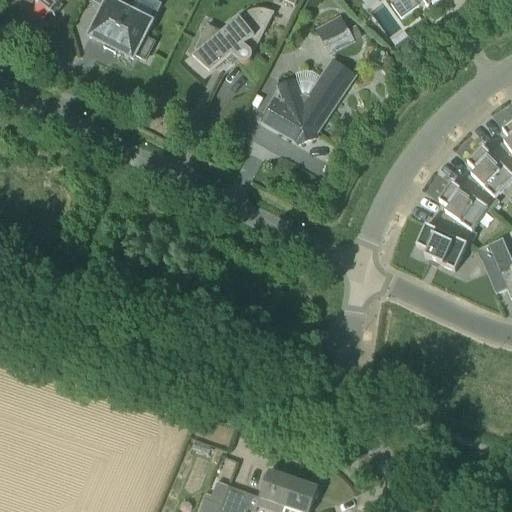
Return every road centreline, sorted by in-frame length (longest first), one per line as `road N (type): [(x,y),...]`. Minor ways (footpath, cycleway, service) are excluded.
road 1 (residential): [(359,273),(0,86)]
road 2 (unclassified): [(335,422),(0,307)]
road 3 (residential): [(359,273),(396,176),(419,141),(463,96),(511,66)]
road 4 (residential): [(511,341),(359,273)]
road 5 (residential): [(335,422),(359,273)]
